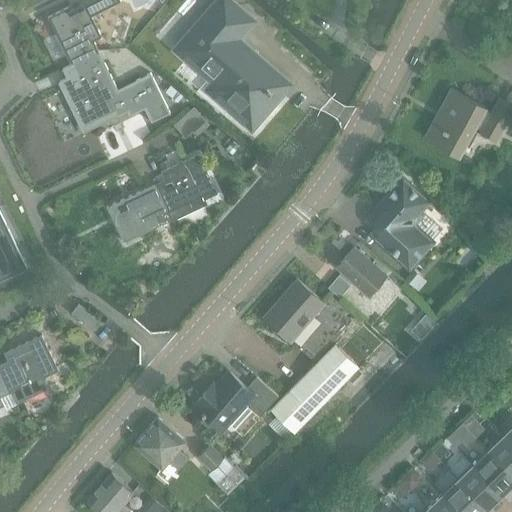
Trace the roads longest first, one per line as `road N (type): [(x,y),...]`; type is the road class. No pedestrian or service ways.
road 1 (residential): [(169,360),(317,195),(366,127),(430,0)]
road 2 (residential): [(45,511),(169,360)]
road 3 (residential): [(67,283),(0,153)]
road 4 (residential): [(169,360),(67,283)]
